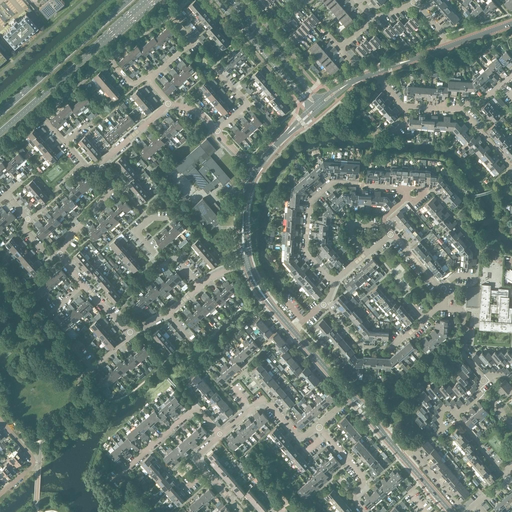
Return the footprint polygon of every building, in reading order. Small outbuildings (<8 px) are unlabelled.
[(48,0),(40,7),(48,17),(53,13),(55,14),(57,10),(65,3),(62,0),(48,0)] [(195,0),(189,6),(193,10),(200,5),(195,0)] [(266,7),(259,0),(258,0),(255,3),(262,11),(266,7)] [(333,0),(327,5),(330,9),(338,2),(335,0),(333,0)] [(436,11),(438,14),(449,4),(445,0),(443,0),(437,6),(439,9),(438,10),(436,11)] [(492,0),(487,4),(493,11),(497,7),(492,0)] [(330,9),(334,12),(341,6),(338,2),(330,9)] [(482,3),(480,5),(483,8),(485,12),(488,15),(493,11),(487,4),(485,6),(482,3)] [(443,13),(445,15),(453,9),(449,4),(438,14),(440,16),(442,14),(441,14),(443,13)] [(204,9),(200,5),(193,10),(195,13),(193,15),(195,17),(197,15),(204,9)] [(480,5),(475,9),(481,16),(485,12),(483,8),(480,5)] [(334,12),(337,16),(344,10),(341,6),(334,12)] [(208,14),(204,9),(197,15),(199,17),(197,19),(199,21),(208,14)] [(444,20),(446,23),(455,14),(457,13),(453,9),(445,15),(447,18),(446,19),(444,20)] [(481,16),(475,9),(470,13),(476,20),(481,16)] [(337,16),(340,20),(347,13),(344,10),(337,16)] [(182,12),(179,14),(177,16),(175,18),(177,20),(182,16),(184,14),(182,12)] [(313,13),(309,16),(315,24),(319,20),(313,13)] [(340,20),(343,23),(351,17),(347,13),(340,20)] [(13,47),(14,47),(14,46),(22,39),(25,40),(26,39),(28,38),(28,36),(28,34),(36,26),(36,27),(37,26),(36,25),(36,26),(26,14),(25,14),(17,21),(16,19),(15,20),(10,25),(10,24),(9,25),(10,25),(11,27),(3,34),(3,33),(2,34),(3,35),(3,34),(13,46),(13,47)] [(203,26),(205,24),(212,18),(208,14),(199,21),(203,26)] [(455,14),(446,23),(448,25),(449,23),(451,22),(453,24),(457,21),(459,24),(464,20),(461,17),(459,19),(455,14)] [(415,15),(411,19),(418,26),(421,23),(415,15)] [(309,16),(305,19),(312,27),(315,24),(309,16)] [(351,17),(343,23),(346,27),(354,21),(351,17)] [(212,18),(205,24),(206,25),(208,27),(205,29),(207,31),(214,25),(216,23),(212,18)] [(301,23),(303,24),(308,30),(312,27),(305,19),(301,23)] [(411,19),(408,22),(414,29),(418,26),(411,19)] [(400,20),(396,24),(402,31),(406,28),(404,25),(400,20)] [(408,22),(404,25),(406,28),(410,33),(414,29),(408,22)] [(303,24),(299,27),(306,35),(310,31),(308,30),(303,24)] [(391,24),(387,28),(393,35),(397,32),(392,27),(393,27),(391,24)] [(396,24),(393,27),(392,27),(397,32),(399,34),(402,31),(396,24)] [(207,31),(211,35),(218,30),(214,25),(207,31)] [(169,26),(164,30),(170,37),(174,33),(169,26)] [(299,27),(296,30),(302,38),(306,35),(299,27)] [(393,35),(387,28),(383,31),(390,38),(393,35)] [(164,30),(160,34),(165,41),(170,37),(164,30)] [(213,42),(215,40),(222,34),(218,30),(211,35),(213,38),(211,39),(213,42)] [(296,30),(292,33),(298,41),(302,38),(296,30)] [(298,41),(292,33),(288,37),(295,44),(298,41)] [(160,34),(155,38),(159,43),(159,44),(160,45),(165,41),(160,34)] [(215,40),(219,44),(226,39),(222,34),(215,40)] [(376,35),(372,38),(378,46),(382,42),(376,35)] [(154,37),(149,41),(155,47),(159,44),(159,43),(155,38),(154,37)] [(372,38),(369,41),(368,42),(373,47),(375,49),(378,46),(372,38)] [(218,46),(218,47),(219,49),(221,48),(222,50),(230,43),(226,39),(219,44),(218,45),(218,46)] [(367,39),(363,42),(369,50),(373,47),(368,42),(369,41),(367,39)] [(149,41),(145,45),(150,51),(155,47),(149,41)] [(309,49),(313,53),(320,46),(317,42),(309,49)] [(363,42),(359,45),(366,53),(369,50),(363,42)] [(145,45),(140,49),(143,52),(145,56),(150,51),(145,45)] [(366,53),(359,45),(355,49),(362,56),(366,53)] [(137,46),(132,50),(138,56),(143,52),(140,49),(137,46)] [(313,53),(316,56),(323,50),(320,46),(313,53)] [(242,49),(237,53),(243,60),(248,56),(242,49)] [(132,50),(128,54),(134,60),(138,56),(132,50)] [(316,56),(319,60),(326,53),(323,50),(316,56)] [(511,57),(506,51),(502,55),(511,66),(511,61),(510,60),(511,58),(511,57)] [(237,53),(233,57),(238,64),(240,66),(245,62),(243,60),(237,53)] [(319,60),(322,64),(329,57),(326,53),(319,60)] [(128,54),(123,58),(131,66),(135,62),(134,60),(128,54)] [(498,54),(495,57),(497,59),(502,64),(503,66),(505,64),(510,70),(511,68),(511,66),(502,55),(500,57),(498,54)] [(491,59),(491,60),(492,61),(503,74),(505,72),(505,71),(500,66),(502,64),(497,59),(495,57),(495,56),(494,56),(491,59)] [(233,57),(228,61),(234,68),(236,66),(239,69),(241,67),(240,66),(238,64),(233,57)] [(322,64),(325,67),(333,61),(329,57),(322,64)] [(131,66),(123,58),(119,62),(126,70),(131,66)] [(182,60),(180,62),(191,75),(196,70),(190,64),(187,67),(186,65),(182,60)] [(228,61),(223,65),(229,72),(230,71),(231,70),(234,72),(236,70),(234,68),(228,61)] [(325,67),(328,71),(336,64),(333,61),(325,67)] [(487,65),(489,67),(489,66),(494,72),(495,70),(500,76),(503,74),(492,61),(487,65)] [(183,70),(181,72),(186,79),(191,75),(180,62),(178,64),(182,69),(183,70)] [(336,64),(328,71),(332,75),(339,68),(336,64)] [(94,77),(98,82),(104,77),(102,74),(103,73),(108,69),(106,66),(101,71),(94,77)] [(489,67),(485,70),(495,83),(498,81),(493,75),(495,73),(494,72),(489,66),(489,67)] [(173,68),(171,70),(182,83),(186,79),(181,72),(178,75),(177,73),(173,68)] [(172,80),(177,86),(179,88),(183,84),(182,83),(171,70),(169,72),(173,77),(174,78),(172,80)] [(252,76),(256,81),(262,75),(258,70),(252,76)] [(485,70),(480,74),(486,81),(488,79),(493,85),(495,83),(485,70)] [(475,76),(476,78),(487,90),(489,88),(484,82),(486,81),(480,74),(478,72),(474,74),(475,76)] [(98,82),(102,87),(114,76),(112,74),(108,78),(106,79),(104,77),(98,82)] [(256,81),(260,85),(266,79),(262,75),(256,81)] [(102,87),(100,88),(104,93),(106,91),(112,86),(110,83),(111,82),(116,78),(114,76),(102,87)] [(164,76),(162,78),(173,90),(177,86),(172,80),(169,82),(168,81),(164,76)] [(475,76),(471,80),(472,81),(472,82),(478,88),(479,87),(484,92),(487,90),(476,78),(475,76)] [(173,90),(162,78),(160,80),(164,85),(164,84),(165,86),(162,88),(168,94),(173,90)] [(202,93),(203,92),(216,81),(214,79),(209,83),(208,85),(205,82),(198,89),(202,93)] [(262,92),(264,90),(270,84),(266,79),(260,85),(262,87),(260,89),(262,92)] [(203,92),(207,97),(214,91),(211,88),(213,87),(213,88),(218,83),(216,81),(203,92)] [(472,82),(466,81),(465,98),(468,98),(468,90),(475,91),(478,88),(472,82)] [(106,91),(110,96),(122,85),(120,83),(115,87),(116,87),(114,88),(112,86),(106,91)] [(264,90),(268,94),(274,89),(270,84),(264,90)] [(122,85),(110,96),(114,100),(120,95),(118,92),(119,91),(124,87),(122,85)] [(404,89),(404,94),(407,95),(407,99),(410,99),(411,95),(413,95),(414,86),(408,86),(408,89),(405,88),(404,89)] [(131,96),(135,100),(148,90),(146,87),(141,92),(142,92),(140,93),(138,90),(131,96)] [(207,97),(211,101),(223,90),(222,88),(217,92),(217,93),(216,94),(214,91),(207,97)] [(266,96),(270,101),(276,95),(279,93),(274,89),(268,94),(266,96)] [(135,100),(139,105),(146,99),(144,97),(145,96),(150,92),(148,90),(135,100)] [(211,101),(215,106),(221,100),(219,97),(220,96),(221,97),(225,92),(223,90),(211,101)] [(373,101),(371,103),(374,107),(376,105),(383,99),(381,97),(384,94),(382,92),(379,95),(377,92),(376,92),(371,97),(372,97),(373,99),(372,100),(373,101)] [(85,95),(81,99),(86,106),(91,102),(85,95)] [(270,101),(274,106),(280,100),(276,95),(270,101)] [(139,105),(143,110),(156,99),(154,97),(149,101),(148,102),(146,99),(139,105)] [(215,106),(219,110),(231,99),(229,97),(225,101),(224,103),(221,100),(215,106)] [(376,105),(380,109),(390,100),(388,98),(384,101),(383,99),(376,105)] [(76,103),(82,110),(83,112),(88,108),(86,106),(81,99),(76,103)] [(156,99),(143,110),(148,114),(154,109),(151,106),(153,105),(158,101),(156,99)] [(231,99),(219,110),(223,115),(229,109),(227,106),(228,105),(229,106),(233,101),(231,99)] [(280,100),(274,106),(278,110),(284,105),(284,104),(285,103),(285,102),(283,101),(282,101),(281,101),(280,100)] [(380,109),(383,113),(390,108),(388,106),(392,103),(390,100),(380,109)] [(259,102),(256,105),(260,110),(261,108),(264,106),(260,101),(259,102)] [(484,109),(486,112),(493,106),(490,101),(489,101),(480,109),(481,111),(484,109)] [(76,103),(72,107),(74,110),(74,111),(77,114),(82,110),(76,103)] [(69,104),(64,108),(69,115),(74,111),(74,110),(72,107),(69,104)] [(284,105),(278,110),(282,115),(289,109),(284,105)] [(486,117),(488,119),(497,110),(493,106),(486,112),(489,115),(486,117)] [(383,113),(387,118),(397,109),(395,107),(392,110),(390,108),(383,113)] [(64,108),(59,112),(65,119),(69,115),(64,108)] [(397,109),(387,118),(391,122),(398,116),(396,114),(399,111),(397,109)] [(254,118),(251,121),(257,127),(262,123),(255,115),(251,110),(248,112),(252,117),(253,117),(254,118)] [(497,110),(488,119),(489,120),(492,118),(494,121),(496,119),(501,115),(497,110)] [(59,112),(55,116),(62,124),(67,120),(65,119),(59,112)] [(128,115),(123,119),(129,125),(134,121),(131,118),(128,115)] [(62,124),(55,116),(50,120),(58,129),(63,125),(62,124)] [(170,116),(168,118),(178,131),(183,126),(177,120),(175,123),(173,121),(174,121),(170,116)] [(244,116),(242,118),(252,131),(257,127),(251,121),(249,123),(248,121),(244,116)] [(168,128),(174,134),(175,136),(180,132),(178,131),(168,118),(165,120),(169,125),(170,125),(171,126),(168,128)] [(245,126),(242,128),(248,135),(252,131),(242,118),(239,120),(243,125),(244,125),(245,126)] [(123,119),(119,123),(124,129),(129,125),(123,119)] [(452,130),(457,135),(466,126),(464,124),(461,127),(457,122),(453,121),(452,130)] [(119,123),(114,127),(120,133),(124,129),(119,123)] [(112,124),(107,128),(110,131),(115,137),(120,133),(114,127),(112,124)] [(161,124),(158,126),(169,138),(174,134),(168,128),(166,131),(164,129),(165,129),(161,124)] [(235,124),(233,126),(243,139),(248,135),(242,128),(240,131),(239,129),(235,124)] [(489,135),(490,136),(498,129),(496,127),(497,126),(495,124),(487,131),(489,134),(489,135)] [(162,134),(159,136),(165,142),(169,138),(158,126),(156,128),(160,133),(161,132),(162,134)] [(243,139),(233,126),(230,128),(235,133),(236,134),(233,137),(239,143),(243,139)] [(457,135),(461,139),(467,134),(465,131),(468,128),(466,126),(457,135)] [(28,135),(32,140),(44,129),(42,127),(38,131),(37,133),(34,130),(28,135)] [(30,142),(34,147),(42,139),(40,136),(41,135),(42,136),(46,132),(44,129),(32,140),(30,142)] [(492,137),(495,140),(503,133),(501,131),(500,132),(498,129),(490,136),(491,137),(492,137)] [(110,131),(105,135),(111,141),(112,142),(115,139),(114,138),(115,137),(110,131)] [(151,132),(149,134),(160,146),(165,142),(159,136),(156,138),(155,137),(156,137),(151,132)] [(465,144),(467,142),(474,137),(475,136),(472,133),(469,136),(467,134),(461,139),(465,144)] [(497,144),(498,145),(506,138),(504,136),(505,135),(503,134),(503,133),(495,140),(497,143),(497,144)] [(153,142),(150,144),(155,150),(160,146),(149,134),(147,136),(151,141),(151,140),(153,142)] [(38,151),(40,149),(52,138),(50,136),(46,140),(46,141),(45,142),(42,139),(34,147),(38,151)] [(79,142),(83,147),(89,141),(85,136),(79,142)] [(467,142),(471,147),(481,138),(479,136),(475,139),(474,137),(467,142)] [(40,149),(44,154),(50,148),(48,146),(49,144),(50,145),(54,141),(52,138),(40,149)] [(471,147),(475,152),(482,146),(480,144),(483,141),(481,138),(471,147)] [(506,138),(498,145),(499,147),(500,146),(501,148),(503,149),(511,142),(509,140),(507,138),(506,138)] [(142,140),(140,142),(151,154),(155,150),(150,144),(147,146),(146,145),(147,145),(142,140)] [(83,147),(87,151),(93,145),(89,141),(83,147)] [(151,154),(140,142),(138,144),(142,148),(144,150),(141,152),(146,158),(151,154)] [(503,153),(505,155),(511,148),(511,143),(511,142),(503,149),(506,151),(503,153)] [(42,155),(46,160),(60,147),(58,145),(54,149),(54,150),(52,151),(50,148),(44,154),(42,155)] [(87,151),(91,156),(97,150),(93,145),(87,151)] [(230,178),(211,157),(206,161),(203,157),(205,156),(203,154),(206,152),(200,145),(174,167),(180,174),(182,172),(188,180),(191,177),(201,189),(202,188),(208,194),(211,191),(210,189),(220,181),(223,184),(230,178)] [(475,152),(479,156),(489,148),(487,145),(484,148),(482,146),(475,152)] [(60,147),(46,160),(50,165),(58,157),(56,155),(57,153),(57,154),(62,150),(60,147)] [(479,156),(483,161),(490,155),(488,153),(491,150),(489,148),(479,156)] [(97,150),(91,156),(90,156),(90,157),(92,159),(93,158),(95,160),(101,155),(97,150)] [(19,153),(14,157),(20,164),(22,166),(26,162),(24,160),(19,153)] [(483,161),(487,166),(497,157),(495,154),(492,157),(490,155),(483,161)] [(115,162),(119,167),(126,161),(121,156),(115,162)] [(14,157),(10,161),(15,168),(20,164),(14,157)] [(487,166),(491,170),(498,165),(496,162),(499,159),(497,157),(487,166)] [(10,161),(5,165),(8,169),(9,170),(10,172),(12,174),(17,170),(15,168),(10,161)] [(119,167),(123,171),(129,165),(126,161),(119,167)] [(323,161),(314,169),(320,176),(322,174),(326,178),(326,179),(329,178),(323,161)] [(335,162),(323,161),(329,178),(331,177),(331,176),(331,171),(334,171),(335,162)] [(2,162),(0,163),(0,168),(3,172),(5,174),(9,170),(8,169),(5,165),(2,162)] [(498,165),(491,170),(495,175),(505,166),(503,164),(500,167),(498,165)] [(123,171),(127,175),(133,170),(129,165),(123,171)] [(314,169),(310,173),(320,185),(323,183),(318,178),(320,176),(314,169)] [(127,175),(131,180),(133,178),(134,178),(138,175),(133,170),(127,175)] [(308,171),(303,175),(311,184),(313,182),(318,187),(320,185),(310,173),(308,171)] [(79,175),(77,176),(87,189),(92,185),(87,178),(84,181),(83,179),(79,175)] [(298,179),(300,181),(306,188),(311,194),(313,191),(308,186),(311,184),(303,175),(298,179)] [(434,189),(436,191),(446,183),(440,176),(436,175),(436,184),(438,186),(434,189)] [(80,184),(77,186),(83,193),(87,189),(77,176),(74,178),(79,183),(80,184)] [(131,180),(127,184),(131,188),(137,183),(139,181),(138,179),(136,181),(135,180),(134,178),(133,178),(131,180)] [(26,185),(24,187),(29,192),(30,190),(37,185),(33,180),(30,182),(26,185)] [(300,181),(291,189),(307,197),(308,194),(307,194),(304,190),(306,188),(300,181)] [(70,182),(68,184),(79,197),(83,193),(77,186),(75,189),(74,187),(70,182)] [(131,188),(135,193),(141,187),(137,183),(131,188)] [(442,191),(443,193),(450,187),(446,183),(436,191),(438,194),(442,191)] [(68,194),(71,198),(74,201),(79,197),(68,184),(65,186),(70,191),(71,192),(68,194)] [(30,190),(34,195),(41,189),(37,185),(30,190)] [(135,193),(139,197),(145,192),(141,187),(135,193)] [(442,198),(444,200),(454,191),(450,187),(443,193),(445,195),(442,198)] [(34,195),(32,196),(36,201),(38,199),(45,194),(41,189),(34,195)] [(145,192),(139,197),(143,202),(152,194),(148,189),(145,192)] [(291,189),(291,201),(299,201),(299,198),(305,198),(306,199),(307,197),(291,189)] [(449,199),(451,201),(458,196),(455,192),(454,191),(444,200),(446,202),(449,199)] [(333,192),(330,194),(341,206),(346,202),(346,194),(343,193),(338,198),(333,192)] [(45,194),(38,199),(42,204),(49,198),(45,194)] [(330,194),(328,196),(333,202),(330,204),(336,211),(338,212),(342,208),(341,206),(330,194)] [(66,196),(64,198),(72,208),(77,204),(74,201),(71,198),(69,200),(67,199),(68,198),(66,196)] [(387,197),(383,196),(383,205),(387,210),(397,201),(395,199),(391,202),(387,197)] [(424,205),(428,210),(435,204),(433,202),(436,199),(434,196),(424,205)] [(458,196),(451,201),(453,203),(450,206),(452,209),(461,200),(458,196)] [(65,203),(62,206),(68,212),(72,208),(64,198),(62,200),(63,202),(64,202),(65,203)] [(118,198),(116,200),(126,212),(131,208),(126,202),(123,204),(122,203),(122,202),(118,198)] [(217,214),(215,212),(203,198),(193,206),(198,212),(195,215),(209,231),(213,228),(218,223),(222,220),(217,214)] [(119,207),(116,210),(122,216),(126,212),(116,200),(113,202),(117,206),(118,206),(119,207)] [(328,209),(325,211),(331,218),(336,213),(325,201),(323,203),(328,209)] [(211,206),(216,212),(220,208),(215,202),(211,206)] [(428,210),(432,214),(442,205),(440,203),(437,206),(435,204),(428,210)] [(57,204),(55,206),(63,216),(68,212),(62,206),(59,208),(58,207),(59,206),(57,204)] [(432,214),(436,218),(442,213),(441,210),(444,208),(442,205),(432,214)] [(53,214),(55,216),(58,220),(63,216),(55,206),(53,208),(54,210),(56,211),(53,214)] [(109,206),(107,208),(117,220),(122,216),(116,210),(114,212),(113,211),(113,210),(109,206)] [(2,207),(0,208),(0,209),(11,221),(15,217),(10,211),(7,213),(6,212),(2,207)] [(110,215),(107,218),(115,226),(119,222),(117,220),(107,208),(104,210),(108,214),(109,214),(110,215)] [(3,217),(1,219),(6,225),(11,221),(0,209),(0,213),(2,215),(3,217)] [(395,218),(397,220),(404,215),(400,210),(390,219),(392,221),(395,218)] [(315,220),(314,223),(328,223),(328,224),(331,224),(331,218),(325,211),(323,213),(322,220),(315,220)] [(48,212),(45,214),(56,226),(61,222),(58,220),(55,216),(53,219),(51,217),(52,217),(48,212)] [(436,218),(440,223),(449,214),(447,212),(444,215),(442,213),(436,218)] [(399,222),(395,225),(397,227),(407,219),(409,217),(405,213),(404,215),(397,220),(399,222)] [(49,222),(46,224),(52,230),(56,226),(45,214),(43,216),(47,221),(48,221),(49,222)] [(440,223),(443,227),(450,221),(448,219),(452,216),(449,214),(440,223)] [(102,216),(100,218),(108,228),(110,230),(115,226),(107,218),(105,220),(103,219),(104,218),(102,216)] [(101,223),(98,226),(104,232),(108,228),(100,218),(98,220),(99,222),(100,222),(101,223)] [(403,227),(405,229),(411,223),(407,219),(397,227),(400,230),(403,227)] [(39,220),(36,222),(47,234),(52,230),(46,224),(44,227),(42,225),(43,225),(39,220)] [(174,220),(172,222),(180,232),(185,228),(180,221),(177,224),(176,222),(174,220)] [(443,227),(447,231),(455,225),(457,223),(455,220),(452,223),(450,221),(443,227)] [(47,234),(36,222),(34,224),(38,229),(39,229),(40,230),(37,232),(42,239),(47,234)] [(173,227),(170,229),(176,236),(180,232),(172,222),(170,224),(172,226),(173,227)] [(403,234),(405,236),(415,228),(411,223),(405,229),(406,231),(403,234)] [(93,224),(91,226),(99,236),(104,232),(98,226),(96,228),(94,226),(95,226),(93,224)] [(445,233),(449,238),(455,232),(453,230),(457,227),(455,225),(447,231),(445,233)] [(99,236),(91,226),(89,228),(90,230),(91,230),(92,231),(89,234),(94,240),(99,236)] [(165,228),(163,230),(171,239),(176,236),(170,229),(168,232),(167,230),(165,228)] [(410,236),(412,238),(419,232),(415,228),(405,236),(407,239),(410,236)] [(164,235),(161,237),(167,243),(171,239),(163,230),(161,232),(163,234),(164,235)] [(449,238),(453,242),(462,233),(460,231),(457,234),(455,232),(449,238)] [(5,243),(9,248),(16,243),(13,240),(15,239),(20,235),(18,233),(17,232),(13,237),(12,237),(10,239),(5,243)] [(419,232),(412,238),(414,240),(411,242),(413,245),(423,236),(419,232)] [(453,242),(456,246),(463,241),(461,239),(464,236),(462,233),(453,242)] [(110,244),(114,249),(126,238),(124,236),(119,240),(120,240),(118,242),(116,239),(110,244)] [(167,243),(161,237),(159,239),(158,238),(156,236),(154,238),(155,240),(162,248),(167,243)] [(114,249),(118,254),(124,248),(122,245),(123,244),(123,245),(128,240),(126,238),(114,249)] [(192,245),(196,250),(202,244),(198,239),(192,245)] [(9,248),(13,253),(26,242),(24,240),(19,244),(18,245),(16,243),(9,248)] [(456,246),(460,251),(470,242),(468,240),(465,243),(463,241),(456,246)] [(413,247),(412,248),(416,252),(423,245),(424,244),(423,242),(422,243),(420,241),(413,247)] [(13,253),(17,257),(23,252),(21,249),(23,248),(28,244),(26,242),(13,253)] [(317,255),(319,258),(331,247),(327,242),(318,242),(318,245),(322,250),(317,255)] [(460,251),(464,255),(472,255),(473,252),(469,247),(472,244),(470,242),(460,251)] [(196,250),(200,254),(206,248),(202,244),(196,250)] [(416,252),(419,255),(426,249),(423,245),(416,252)] [(118,254),(122,258),(131,250),(129,247),(127,249),(126,251),(124,248),(118,254)] [(327,255),(328,257),(335,252),(331,247),(319,258),(321,260),(327,255)] [(200,254),(204,259),(210,253),(206,248),(200,254)] [(17,257),(21,262),(33,251),(32,249),(27,253),(26,254),(23,252),(17,257)] [(419,255),(422,259),(430,252),(426,249),(419,255)] [(122,258),(119,260),(123,265),(124,264),(124,265),(126,263),(132,257),(130,254),(131,253),(131,254),(133,252),(131,250),(122,258)] [(285,250),(284,262),(300,256),(299,254),(293,254),(293,251),(285,250)] [(21,262),(25,266),(31,261),(29,258),(30,257),(31,257),(35,253),(33,251),(21,262)] [(73,256),(78,261),(84,256),(80,251),(73,256)] [(325,265),(327,267),(339,256),(335,252),(328,257),(330,260),(325,265)] [(422,259),(425,263),(433,256),(430,252),(422,259)] [(204,259),(208,263),(214,258),(210,253),(204,259)] [(78,261),(81,266),(88,260),(84,256),(78,261)] [(284,262),(291,271),(298,265),(296,262),(300,259),(301,259),(300,256),(284,262)] [(339,256),(327,267),(329,269),(335,264),(337,267),(343,261),(339,256)] [(425,263),(428,266),(436,260),(433,256),(425,263)] [(126,263),(124,265),(127,269),(129,267),(139,259),(137,257),(136,257),(136,258),(135,258),(135,259),(134,260),(132,258),(132,257),(126,263)] [(214,258),(208,263),(212,268),(218,262),(214,258)] [(372,258),(369,261),(375,269),(379,265),(372,258)] [(81,266),(85,270),(92,265),(96,261),(94,259),(90,263),(88,260),(81,266)] [(139,259),(129,267),(134,272),(140,266),(137,264),(139,262),(139,263),(141,261),(139,259)] [(25,266),(29,271),(39,263),(37,260),(35,262),(34,264),(31,261),(25,266)] [(428,266),(431,270),(439,263),(436,260),(428,266)] [(365,264),(372,272),(373,274),(377,270),(375,269),(369,261),(365,264)] [(289,272),(293,277),(308,265),(306,262),(300,267),(298,265),(291,271),(289,272)] [(39,263),(29,271),(32,275),(30,277),(30,278),(32,280),(37,275),(36,273),(39,270),(37,267),(38,266),(39,266),(41,265),(40,265),(39,263)] [(431,270),(434,273),(442,267),(439,263),(431,270)] [(365,264),(361,267),(368,275),(372,272),(365,264)] [(92,265),(85,270),(90,275),(91,274),(96,269),(97,268),(98,267),(97,265),(94,267),(92,265)] [(293,277),(297,282),(306,274),(304,272),(310,267),(308,265),(293,277)] [(95,278),(101,273),(104,271),(99,266),(96,269),(91,274),(95,278)] [(363,269),(359,272),(366,280),(369,276),(368,275),(361,267),(363,269)] [(442,267),(434,273),(438,277),(441,275),(443,277),(447,273),(445,271),(442,267)] [(61,269),(56,273),(61,279),(66,275),(61,269)] [(169,269),(166,271),(177,283),(182,279),(176,273),(174,275),(172,274),(173,273),(169,269)] [(507,269),(503,274),(505,275),(505,276),(506,276),(504,279),(508,281),(510,279),(511,280),(511,270),(510,269),(509,271),(507,269)] [(170,278),(167,281),(173,287),(177,283),(166,271),(164,272),(168,277),(169,277),(170,278)] [(302,287),(304,285),(316,274),(314,272),(308,276),(306,274),(297,282),(302,287)] [(356,275),(362,283),(364,285),(367,281),(366,280),(359,272),(356,275)] [(56,273),(51,277),(57,283),(60,281),(61,279),(56,273)] [(95,278),(99,283),(105,277),(101,273),(95,278)] [(304,285),(302,286),(306,291),(308,289),(314,283),(312,281),(318,276),(316,274),(304,285)] [(356,275),(352,278),(359,286),(362,283),(356,275)] [(160,276),(157,278),(168,291),(173,287),(167,281),(165,283),(163,281),(164,281),(160,276)] [(51,277),(47,281),(52,287),(57,283),(51,277)] [(99,283),(103,287),(109,281),(105,277),(99,283)] [(161,286),(158,288),(161,292),(166,298),(170,293),(168,291),(157,278),(155,280),(159,285),(160,285),(161,286)] [(352,278),(348,281),(355,289),(359,286),(352,278)] [(47,281),(42,285),(48,291),(52,287),(47,281)] [(103,287),(107,292),(112,287),(112,288),(113,286),(109,281),(103,287)] [(227,281),(225,283),(233,292),(238,288),(240,290),(243,288),(237,281),(234,284),(233,282),(230,284),(229,283),(227,281)] [(310,296),(312,294),(324,283),(322,281),(316,286),(314,283),(308,289),(306,291),(310,296)] [(355,289),(348,281),(345,285),(347,288),(353,294),(357,291),(355,289)] [(226,288),(224,290),(229,296),(233,292),(225,283),(223,284),(225,286),(226,288)] [(324,283),(312,294),(316,299),(323,293),(321,291),(326,286),(324,283)] [(150,284),(148,286),(157,296),(161,292),(158,288),(156,286),(153,288),(152,287),(152,286),(150,284)] [(482,284),(479,313),(479,319),(480,319),(479,328),(479,330),(511,332),(511,322),(511,323),(511,308),(511,307),(508,308),(509,297),(508,297),(508,289),(505,289),(504,289),(498,289),(498,290),(490,290),(491,285),(485,285),(482,284)] [(42,285),(38,289),(43,295),(48,291),(42,285)] [(149,291),(146,294),(152,300),(157,296),(148,286),(146,288),(148,290),(149,291)] [(370,293),(373,297),(381,290),(377,286),(370,293)] [(105,293),(109,298),(116,292),(112,288),(112,287),(107,292),(105,293)] [(218,288),(216,290),(224,300),(229,296),(224,290),(221,292),(220,291),(220,290),(218,288)] [(43,295),(38,289),(33,293),(39,299),(43,295)] [(217,295),(214,298),(219,302),(218,303),(221,306),(226,302),(224,300),(216,290),(214,292),(216,294),(217,295)] [(373,297),(376,301),(384,294),(381,290),(373,297)] [(116,292),(109,298),(113,302),(120,297),(116,292)] [(141,292),(139,294),(147,304),(152,300),(146,294),(144,296),(143,295),(143,294),(141,292)] [(205,292),(203,294),(214,307),(218,303),(219,302),(214,298),(213,296),(210,299),(209,297),(205,292)] [(140,299),(137,301),(143,308),(147,304),(139,294),(137,296),(139,298),(140,299)] [(207,302),(204,304),(209,311),(214,307),(203,294),(201,296),(205,301),(207,302)] [(338,307),(343,302),(347,299),(342,294),(333,302),(338,307)] [(384,294),(376,301),(379,304),(387,297),(384,294)] [(80,296),(77,298),(88,310),(93,306),(87,300),(85,302),(83,301),(84,301),(80,296)] [(379,304),(382,308),(390,301),(387,297),(379,304)] [(78,308),(84,314),(86,316),(90,312),(88,310),(77,298),(75,300),(79,305),(80,304),(81,306),(78,308)] [(143,308),(137,301),(135,304),(134,302),(132,300),(130,302),(131,304),(132,304),(138,312),(143,308)] [(196,300),(194,302),(205,314),(209,311),(204,304),(201,306),(200,305),(196,300)] [(342,311),(351,304),(353,302),(351,301),(349,302),(349,301),(346,304),(343,302),(338,307),(342,311)] [(382,308),(386,311),(396,303),(395,303),(393,305),(390,301),(382,308)] [(198,310),(195,312),(200,318),(205,314),(194,302),(192,304),(196,309),(196,308),(198,310)] [(396,303),(386,311),(388,310),(389,311),(387,313),(389,315),(391,313),(401,304),(399,306),(396,303)] [(71,304),(68,306),(79,318),(84,314),(78,308),(76,310),(74,309),(75,309),(71,304)] [(346,316),(348,315),(352,311),(350,309),(353,306),(351,304),(342,311),(346,316)] [(393,311),(396,315),(404,308),(401,304),(391,313),(393,311)] [(72,313),(69,316),(75,322),(79,318),(68,306),(66,308),(70,312),(71,312),(72,313)] [(187,308),(185,310),(196,322),(200,318),(195,312),(192,314),(191,313),(187,308)] [(396,315),(400,318),(407,312),(404,308),(396,315)] [(196,322),(185,310),(183,312),(187,316),(188,317),(186,320),(193,329),(198,325),(196,322)] [(348,315),(352,320),(361,312),(359,310),(356,312),(353,310),(352,311),(348,315)] [(62,312),(59,314),(70,326),(72,328),(77,324),(75,322),(69,316),(66,318),(65,317),(66,316),(62,312)] [(352,320),(356,325),(357,325),(361,321),(362,320),(360,318),(363,315),(361,312),(352,320)] [(400,323),(399,323),(400,324),(403,322),(410,315),(407,312),(400,318),(397,320),(400,323)] [(59,314),(57,316),(61,320),(63,321),(60,324),(65,330),(67,332),(72,328),(70,326),(59,314)] [(410,315),(403,322),(406,326),(414,319),(410,315)] [(256,325),(258,327),(264,322),(260,317),(251,325),(253,328),(256,325)] [(90,326),(94,331),(107,320),(105,318),(100,322),(99,324),(96,321),(94,323),(92,324),(90,326)] [(323,318),(314,326),(316,328),(316,329),(318,328),(320,330),(327,323),(323,318)] [(94,331),(98,336),(105,330),(102,327),(104,326),(108,322),(107,320),(94,331)] [(356,325),(355,326),(359,331),(368,323),(366,321),(364,323),(362,320),(361,321),(357,325),(356,325)] [(257,333),(259,335),(268,327),(264,322),(258,327),(261,330),(257,333)] [(323,336),(324,335),(332,328),(327,323),(320,330),(322,332),(321,334),(323,336)] [(359,331),(363,336),(369,331),(367,329),(370,326),(368,323),(359,331)] [(98,336),(102,340),(114,329),(113,327),(108,331),(107,333),(105,330),(98,336)] [(268,327),(259,335),(261,337),(262,336),(265,339),(273,332),(268,327)] [(329,335),(332,337),(338,332),(333,327),(332,328),(324,335),(327,337),(329,335)] [(365,338),(375,339),(376,327),(373,327),(372,331),(369,331),(363,336),(365,338)] [(102,340),(106,345),(112,339),(110,336),(111,335),(112,335),(116,331),(114,329),(102,340)] [(435,329),(432,331),(441,341),(448,335),(448,332),(439,331),(437,332),(435,329)] [(159,330),(153,335),(157,340),(163,334),(166,332),(164,330),(161,332),(159,330)] [(273,339),(275,342),(281,337),(277,331),(268,340),(269,342),(273,339)] [(433,337),(431,338),(436,345),(441,341),(432,331),(430,333),(433,337)] [(331,342),(333,345),(342,337),(338,332),(332,337),(334,340),(331,342)] [(157,340),(160,344),(167,339),(163,334),(157,340)] [(112,339),(106,345),(110,349),(118,343),(123,339),(120,336),(116,340),(115,342),(112,339)] [(274,348),(276,350),(286,342),(281,337),(275,342),(278,345),(274,348)] [(338,345),(340,347),(346,342),(342,337),(333,345),(335,347),(338,345)] [(426,337),(423,339),(432,349),(436,345),(431,338),(429,340),(426,337)] [(160,344),(164,349),(171,344),(167,339),(160,344)] [(247,339),(245,341),(253,350),(258,346),(253,340),(250,342),(247,339)] [(432,349),(423,339),(421,341),(424,344),(422,346),(428,353),(432,349)] [(245,346),(243,348),(248,354),(253,350),(245,341),(243,342),(245,346)] [(409,341),(404,345),(409,351),(412,349),(415,352),(417,350),(409,341)] [(282,349),(284,351),(286,349),(286,350),(290,346),(286,342),(276,350),(278,352),(282,349)] [(339,352),(341,354),(350,347),(346,342),(340,347),(342,349),(339,352)] [(171,344),(164,349),(168,354),(175,348),(171,344)] [(139,345),(137,347),(145,357),(150,353),(145,346),(142,349),(140,347),(141,347),(139,345)] [(404,345),(399,349),(407,358),(410,356),(408,355),(411,353),(409,351),(404,345)] [(138,352),(135,354),(141,361),(145,357),(137,347),(135,349),(136,351),(137,351),(138,352)] [(237,347),(235,349),(243,359),(248,354),(243,348),(240,351),(237,347)] [(350,347),(341,354),(344,357),(345,356),(347,358),(349,357),(353,353),(355,352),(350,347)] [(233,357),(238,363),(243,359),(235,349),(233,351),(236,354),(233,357)] [(279,361),(281,363),(290,355),(286,350),(286,349),(284,351),(280,354),(283,357),(279,361)] [(399,349),(395,354),(400,360),(401,361),(403,359),(405,361),(407,358),(399,349)] [(497,355),(501,360),(500,361),(504,365),(508,362),(507,360),(508,359),(504,354),(501,351),(497,355)] [(476,352),(472,356),(476,361),(475,362),(478,365),(481,362),(481,361),(482,360),(478,355),(476,352)] [(478,355),(482,360),(481,361),(481,362),(484,365),(488,361),(487,361),(489,360),(485,355),(482,352),(478,355)] [(485,355),(489,360),(487,361),(488,361),(490,364),(494,361),(495,360),(491,355),(488,352),(485,355)] [(491,355),(495,360),(494,361),(497,364),(500,361),(501,360),(497,355),(495,352),(491,355)] [(130,353),(128,355),(136,365),(141,361),(135,354),(133,357),(131,355),(132,355),(130,353)] [(349,361),(352,363),(357,358),(353,353),(349,357),(344,361),(346,363),(349,361)] [(395,354),(390,358),(389,366),(392,366),(394,365),(395,367),(399,364),(400,365),(402,363),(401,361),(400,360),(395,354)] [(129,360),(126,362),(130,367),(131,369),(136,365),(128,355),(126,357),(127,359),(128,358),(129,360)] [(287,362),(289,365),(295,359),(290,355),(281,363),(283,365),(287,362)] [(117,356),(115,358),(125,371),(130,367),(126,362),(125,360),(122,363),(121,361),(117,356)] [(234,362),(231,365),(236,371),(241,366),(238,363),(233,357),(231,359),(234,362)] [(118,366),(115,368),(121,375),(125,371),(115,358),(113,360),(117,365),(118,366)] [(357,358),(352,363),(354,365),(360,366),(359,375),(363,375),(363,368),(364,358),(357,358)] [(288,371),(290,373),(299,364),(295,359),(289,365),(291,367),(288,371)] [(458,365),(461,368),(465,373),(467,372),(471,369),(468,366),(467,367),(463,362),(458,365)] [(252,374),(254,376),(264,368),(260,363),(254,369),(255,371),(252,374)] [(108,364),(106,366),(116,378),(121,375),(115,368),(113,371),(112,369),(108,364)] [(225,364),(223,365),(232,375),(236,371),(231,365),(228,367),(225,364)] [(298,374),(301,371),(303,369),(299,364),(290,373),(292,375),(295,372),(298,374)] [(223,369),(220,371),(221,373),(227,379),(232,375),(223,365),(221,367),(223,369)] [(109,374),(106,376),(112,382),(116,378),(106,366),(103,368),(107,373),(108,373),(109,374)] [(300,377),(302,379),(311,371),(307,366),(303,369),(301,371),(304,374),(300,377)] [(260,376),(261,378),(268,372),(264,368),(254,376),(256,379),(260,376)] [(457,372),(460,375),(464,380),(466,378),(469,375),(467,372),(465,373),(461,368),(457,372)] [(307,378),(310,381),(316,376),(311,371),(302,379),(304,381),(307,378)] [(99,372),(97,374),(107,386),(112,382),(106,376),(104,378),(103,377),(99,372)] [(227,379),(221,373),(218,376),(215,372),(213,374),(221,384),(227,379)] [(260,383),(262,385),(272,376),(268,372),(261,378),(263,380),(260,383)] [(190,384),(192,386),(202,378),(197,373),(192,378),(194,381),(190,384)] [(107,386),(97,374),(94,376),(98,381),(99,380),(100,382),(97,384),(103,391),(107,386)] [(456,378),(459,381),(463,386),(464,385),(468,381),(466,378),(464,380),(460,375),(456,378)] [(267,385),(269,387),(276,381),(272,376),(262,385),(264,388),(267,385)] [(316,376),(310,381),(312,384),(309,387),(311,389),(320,381),(316,376)] [(198,385),(200,388),(206,383),(202,378),(192,386),(194,388),(198,385)] [(497,391),(499,393),(509,384),(505,379),(498,385),(501,388),(497,391)] [(267,392),(269,394),(280,385),(276,381),(269,387),(271,389),(267,392)] [(455,384),(462,392),(467,388),(464,385),(463,386),(459,381),(455,384)] [(199,394),(201,396),(210,388),(206,383),(200,388),(202,391),(199,394)] [(455,384),(452,388),(456,393),(455,394),(457,397),(462,392),(455,384)] [(504,392),(506,394),(511,388),(511,387),(509,384),(499,393),(501,395),(504,392)] [(275,393),(276,395),(283,389),(280,385),(269,394),(271,396),(275,393)] [(430,393),(429,394),(432,397),(432,398),(436,394),(437,393),(433,388),(430,385),(426,389),(430,393)] [(437,385),(433,388),(437,393),(436,394),(438,397),(439,396),(441,398),(444,396),(442,394),(443,393),(439,388),(437,385)] [(443,385),(439,388),(443,393),(442,394),(445,397),(448,394),(450,393),(445,388),(443,385)] [(449,385),(445,388),(450,393),(448,394),(451,397),(455,394),(456,393),(452,388),(449,385)] [(210,388),(201,396),(203,398),(206,395),(209,398),(210,397),(215,393),(214,393),(215,392),(213,389),(212,390),(210,388)] [(275,400),(277,403),(287,394),(283,389),(276,395),(278,397),(275,400)] [(328,394),(325,397),(331,403),(335,398),(327,389),(325,391),(328,394)] [(420,393),(422,396),(427,402),(428,400),(432,397),(429,394),(428,395),(424,390),(420,393)] [(209,402),(211,405),(220,396),(216,391),(214,393),(215,393),(210,397),(211,398),(212,399),(209,402)] [(287,394),(277,403),(279,405),(282,402),(284,404),(291,398),(293,397),(289,392),(287,394)] [(175,396),(170,400),(176,407),(178,405),(183,411),(186,408),(175,396)] [(216,404),(218,406),(224,401),(220,396),(211,405),(213,407),(216,404)] [(319,396),(317,397),(325,407),(331,403),(325,397),(323,399),(319,396)] [(419,400),(421,403),(426,408),(427,407),(431,403),(428,400),(427,402),(422,396),(420,398),(419,400)] [(318,403),(315,405),(321,411),(325,407),(317,397),(315,399),(318,403)] [(169,398),(164,403),(166,404),(176,417),(179,414),(174,409),(176,407),(170,400),(169,398)] [(291,398),(284,404),(286,406),(283,409),(285,411),(295,402),(291,398)] [(217,412),(219,414),(229,406),(224,401),(218,406),(221,409),(217,412)] [(480,408),(478,410),(484,416),(488,412),(479,402),(477,404),(480,408)] [(417,406),(420,409),(424,414),(426,413),(429,410),(427,407),(426,408),(421,403),(417,406)] [(166,404),(161,408),(167,415),(169,413),(174,419),(176,417),(166,404)] [(309,404),(307,406),(316,415),(321,411),(315,405),(313,408),(309,404)] [(229,406),(219,414),(213,420),(215,422),(225,413),(227,416),(233,411),(229,406)] [(308,411),(306,414),(311,420),(316,415),(307,406),(305,408),(308,411)] [(155,411),(165,423),(167,425),(169,423),(164,417),(167,415),(161,408),(160,407),(155,411)] [(473,408),(471,410),(480,420),(484,416),(478,410),(476,412),(473,408)] [(416,412),(419,415),(423,420),(425,419),(428,416),(426,413),(424,414),(420,409),(416,412)] [(154,410),(150,414),(155,421),(158,419),(163,425),(165,423),(155,411),(154,410)] [(472,415),(469,417),(475,424),(480,420),(471,410),(469,412),(472,415)] [(258,411),(255,413),(264,423),(268,419),(263,412),(261,414),(258,411)] [(300,413),(298,414),(306,424),(311,420),(306,414),(304,412),(301,414),(300,413)] [(256,418),(254,420),(260,426),(264,423),(255,413),(253,415),(256,418)] [(150,414),(145,418),(156,431),(158,428),(153,423),(155,421),(150,414)] [(297,418),(294,420),(296,422),(301,428),(306,424),(298,414),(296,416),(297,418)] [(423,420),(419,415),(415,419),(422,427),(427,422),(425,419),(423,420)] [(339,427),(340,429),(350,421),(346,416),(338,423),(341,426),(339,427)] [(475,424),(469,417),(467,419),(464,416),(462,417),(471,428),(475,424)] [(145,418),(140,422),(146,429),(148,427),(153,433),(156,431),(145,418)] [(249,418),(247,420),(256,430),(260,426),(254,420),(252,421),(249,418)] [(247,426),(245,427),(251,434),(256,430),(247,420),(244,422),(247,426)] [(344,429),(346,432),(354,426),(350,421),(340,429),(342,431),(344,429)] [(140,422),(136,426),(146,439),(149,437),(144,431),(146,429),(140,422)] [(201,425),(196,429),(205,439),(207,437),(204,434),(207,431),(201,425)] [(136,426),(131,430),(137,437),(139,435),(144,441),(146,439),(136,426)] [(240,426),(238,428),(247,438),(251,434),(245,427),(243,429),(240,426)] [(347,437),(348,438),(358,430),(354,426),(346,432),(349,435),(347,437)] [(269,433),(273,437),(283,429),(281,427),(278,430),(276,427),(269,433)] [(239,433),(237,435),(243,441),(247,438),(238,428),(236,430),(239,433)] [(196,429),(191,433),(197,440),(199,438),(202,441),(205,439),(196,429)] [(273,437),(277,441),(284,436),(281,433),(284,431),(283,429),(273,437)] [(452,434),(450,435),(451,436),(454,440),(461,434),(460,432),(458,429),(452,434)] [(126,435),(128,437),(137,447),(140,445),(135,439),(137,437),(131,430),(126,435)] [(352,439),(356,443),(359,440),(358,438),(362,435),(358,430),(348,438),(350,440),(352,439)] [(191,433),(187,437),(195,447),(198,445),(195,442),(197,440),(191,433)] [(232,433),(229,435),(238,445),(243,441),(237,435),(235,437),(232,433)] [(461,434),(454,440),(455,441),(458,444),(466,438),(465,437),(463,434),(462,435),(461,434)] [(238,445),(229,435),(227,437),(230,441),(228,443),(234,449),(238,445)] [(277,441),(281,446),(290,437),(288,436),(286,438),(284,436),(277,441)] [(128,437),(124,441),(129,447),(132,445),(137,451),(139,449),(137,447),(128,437)] [(187,437),(182,441),(188,448),(190,446),(193,449),(195,447),(187,437)] [(281,446),(284,450),(291,444),(289,441),(291,439),(290,437),(281,446)] [(466,438),(458,444),(459,445),(463,449),(469,443),(470,443),(470,441),(468,441),(467,439),(466,438)] [(353,451),(354,453),(366,442),(364,441),(362,443),(359,440),(356,443),(352,447),(354,449),(353,451)] [(422,448),(424,450),(430,444),(427,440),(416,449),(418,451),(422,448)] [(124,441),(119,445),(130,457),(132,455),(127,449),(129,447),(124,441)] [(182,441),(177,445),(186,455),(188,453),(185,450),(188,448),(182,441)] [(357,453),(360,456),(367,449),(365,446),(367,444),(366,442),(354,453),(356,454),(357,453)] [(469,443),(463,449),(463,450),(467,454),(472,449),(474,447),(475,448),(477,446),(477,445),(476,445),(475,445),(473,446),(471,443),(470,444),(469,443)] [(284,450),(288,454),(297,446),(296,444),(293,447),(291,444),(284,450)] [(422,455),(424,457),(434,448),(430,444),(424,450),(426,452),(422,455)] [(119,445),(114,449),(120,456),(122,454),(127,459),(130,457),(119,445)] [(177,445),(173,449),(178,456),(181,454),(184,457),(186,455),(177,445)] [(288,454),(292,458),(298,452),(296,450),(299,447),(297,446),(288,454)] [(18,451),(13,455),(20,463),(25,459),(22,455),(24,453),(19,448),(17,450),(18,451)] [(207,456),(211,461),(216,457),(217,456),(215,453),(219,450),(217,448),(207,456)] [(429,456),(431,458),(438,453),(434,448),(424,457),(426,459),(429,456)] [(114,449),(110,453),(114,458),(111,461),(115,465),(118,462),(120,465),(123,463),(118,458),(120,456),(114,449)] [(173,449),(168,453),(177,463),(179,461),(176,458),(178,456),(173,449)] [(361,460),(362,462),(372,454),(367,449),(360,456),(362,459),(361,460)] [(467,454),(464,456),(468,461),(475,455),(474,453),(475,453),(472,449),(467,454)] [(292,458),(289,460),(293,464),(295,462),(305,454),(303,453),(300,455),(298,452),(292,458)] [(177,463),(168,453),(163,457),(169,464),(171,462),(174,465),(177,463)] [(430,464),(431,466),(440,458),(440,459),(442,457),(438,453),(431,458),(433,461),(430,464)] [(141,463),(145,468),(151,462),(149,460),(153,457),(151,454),(141,463)] [(295,462),(299,467),(306,461),(303,458),(306,456),(305,454),(295,462)] [(365,462),(368,465),(376,458),(372,454),(362,462),(364,464),(365,462)] [(6,460),(8,462),(11,465),(13,463),(16,467),(20,463),(13,455),(9,458),(8,458),(6,460)] [(475,455),(468,461),(469,461),(472,465),(480,459),(479,458),(477,455),(476,456),(475,455)] [(334,456),(329,459),(335,466),(338,464),(340,467),(342,465),(334,456)] [(210,462),(214,467),(224,459),(222,457),(218,460),(216,457),(211,461),(210,462)] [(369,469),(370,471),(382,461),(381,460),(378,462),(376,458),(368,465),(370,468),(369,469)] [(435,466),(437,469),(444,463),(440,459),(440,458),(431,466),(430,467),(431,470),(435,466)] [(218,472),(224,467),(226,465),(224,463),(226,461),(224,459),(214,467),(218,472)] [(325,460),(323,461),(325,463),(333,473),(335,471),(333,468),(335,466),(329,459),(327,461),(325,460)] [(480,459),(472,465),(473,466),(477,470),(483,464),(482,462),(483,462),(481,459),(480,459)] [(145,468),(149,472),(159,464),(157,461),(153,464),(151,462),(145,468)] [(306,461),(299,467),(303,471),(309,465),(311,464),(312,463),(310,461),(308,463),(306,461)] [(323,465),(321,467),(323,469),(327,473),(329,471),(332,474),(333,473),(325,463),(323,461),(321,463),(323,465)] [(382,461),(370,471),(372,473),(374,471),(376,474),(384,468),(381,465),(383,463),(382,461)] [(7,465),(2,468),(9,476),(14,473),(11,469),(13,467),(11,465),(8,462),(6,464),(7,465)] [(436,474),(437,476),(448,467),(444,463),(437,469),(439,471),(436,474)] [(149,472),(153,477),(160,471),(158,469),(161,466),(159,464),(149,472)] [(483,464),(477,470),(477,471),(480,474),(481,475),(488,468),(487,467),(485,465),(484,465),(483,464)] [(218,472),(223,477),(232,469),(230,466),(227,470),(224,467),(218,472)] [(318,469),(316,470),(317,471),(318,472),(327,482),(328,480),(327,478),(326,478),(329,475),(327,474),(327,473),(323,469),(321,467),(318,469)] [(443,475),(445,477),(451,472),(448,467),(437,476),(439,478),(443,475)] [(0,478),(2,477),(5,480),(9,476),(2,468),(0,470),(0,478)] [(481,475),(478,477),(482,481),(485,479),(493,472),(492,471),(490,471),(489,469),(488,468),(481,475)] [(223,477),(227,482),(233,477),(230,474),(234,471),(232,469),(223,477)] [(153,477),(157,482),(167,473),(165,471),(162,474),(160,471),(153,477)] [(317,471),(313,475),(314,476),(320,483),(323,480),(325,483),(327,482),(318,472),(317,471)] [(393,471),(391,472),(399,482),(403,478),(404,479),(407,477),(402,472),(400,474),(398,471),(395,474),(393,471)] [(392,476),(389,479),(395,485),(399,482),(391,472),(390,474),(392,476)] [(443,483),(445,485),(455,476),(451,472),(445,477),(447,480),(443,483)] [(493,472),(485,479),(485,480),(489,484),(496,478),(497,478),(499,476),(499,475),(498,475),(497,475),(495,476),(494,475),(494,473),(493,472)] [(157,482),(161,486),(168,481),(166,478),(169,476),(167,473),(157,482)] [(227,482),(231,487),(241,478),(239,476),(235,480),(233,477),(227,482)] [(314,476),(310,480),(318,489),(320,488),(317,485),(320,483),(314,476)] [(450,484),(452,486),(459,480),(455,476),(445,485),(447,487),(450,484)] [(231,487),(236,492),(241,486),(239,484),(243,480),(241,478),(231,487)] [(384,478),(383,480),(391,489),(395,485),(389,479),(387,481),(384,478)] [(161,486),(165,491),(175,482),(173,480),(170,483),(168,481),(161,486)] [(310,480),(306,483),(312,490),(314,488),(317,490),(318,489),(310,480)] [(383,484),(381,486),(387,493),(391,489),(383,480),(381,481),(383,484)] [(451,492),(452,494),(463,484),(459,480),(452,486),(454,488),(451,492)] [(165,491),(169,496),(176,490),(174,488),(177,485),(175,482),(165,491)] [(306,483),(302,487),(310,496),(311,495),(309,492),(312,490),(306,483)] [(458,492),(460,495),(466,489),(463,484),(452,494),(454,495),(458,492)] [(244,493),(248,498),(254,493),(252,490),(255,487),(253,485),(252,486),(250,488),(244,493)] [(376,485),(374,487),(383,496),(387,493),(381,486),(378,488),(376,485)] [(240,497),(244,493),(250,488),(248,486),(244,489),(241,486),(236,492),(240,497)] [(310,496),(302,487),(297,491),(303,497),(306,495),(308,498),(310,496)] [(375,491),(372,493),(378,500),(381,498),(382,496),(383,496),(374,487),(373,488),(375,491)] [(209,488),(204,492),(211,500),(213,498),(214,499),(217,497),(209,488)] [(169,496),(173,501),(183,492),(181,489),(178,492),(176,490),(169,496)] [(326,495),(324,497),(328,501),(330,499),(337,493),(336,492),(335,491),(333,489),(326,495)] [(466,489),(460,495),(462,497),(458,500),(460,502),(470,493),(466,489)] [(183,492),(173,501),(177,505),(184,499),(182,497),(185,494),(183,492)] [(204,492),(199,497),(207,506),(209,503),(208,502),(211,500),(204,492)] [(248,498),(252,503),(262,495),(260,493),(256,496),(254,493),(248,498)] [(330,499),(334,503),(340,497),(337,493),(330,499)] [(368,493),(366,494),(374,504),(378,500),(372,493),(370,495),(368,493)] [(374,504),(366,494),(364,496),(366,498),(364,501),(370,508),(374,504)] [(252,503),(257,508),(262,503),(260,500),(264,497),(262,495),(252,503)] [(199,497),(194,501),(199,507),(202,505),(204,508),(207,506),(199,497)] [(334,503),(337,507),(344,501),(343,500),(340,497),(334,503)] [(511,504),(505,497),(501,500),(508,508),(510,506),(511,507),(511,504)] [(501,500),(498,503),(504,511),(505,511),(506,511),(507,511),(509,510),(507,508),(508,508),(501,500)] [(189,505),(192,508),(195,511),(199,511),(200,511),(197,509),(199,507),(194,501),(189,505)] [(337,507),(341,511),(348,506),(345,503),(344,501),(337,507)] [(262,503),(257,508),(260,511),(262,511),(271,505),(269,502),(265,506),(262,503)] [(494,507),(496,509),(498,511),(503,511),(504,511),(498,503),(494,507)]
